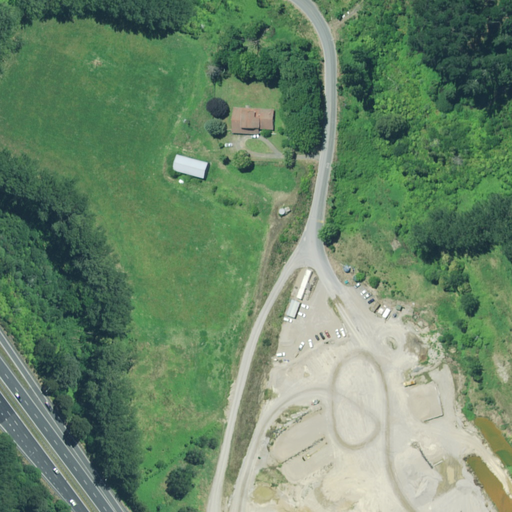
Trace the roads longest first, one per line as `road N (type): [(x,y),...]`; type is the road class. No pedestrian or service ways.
road 1 (motorway): [(0,338),(111,511)]
road 2 (motorway): [(0,365),(109,511)]
road 3 (motorway): [(82,511),(0,399)]
road 4 (motorway): [(81,511),(0,419)]
